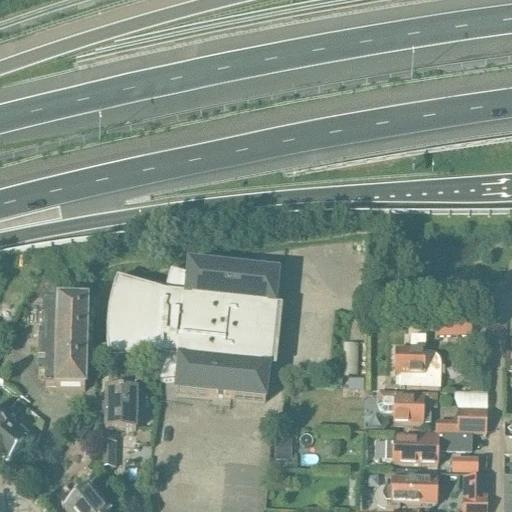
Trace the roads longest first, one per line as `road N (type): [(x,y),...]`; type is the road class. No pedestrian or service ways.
road 1 (motorway): [(0,206),(243,151),(511,108)]
road 2 (motorway): [(511,24),(336,48),(0,118)]
road 3 (motorway): [(0,239),(264,196),(511,180)]
road 4 (motorway): [(249,0),(157,20),(0,73)]
road 5 (residential): [(496,511),(497,302),(511,304)]
